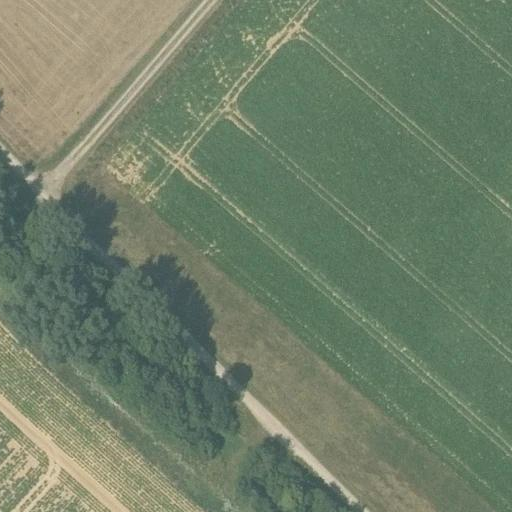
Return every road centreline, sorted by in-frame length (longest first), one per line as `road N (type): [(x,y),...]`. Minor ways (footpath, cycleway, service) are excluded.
road 1 (track): [(0,146),(358,511)]
road 2 (track): [(42,192),(207,0)]
